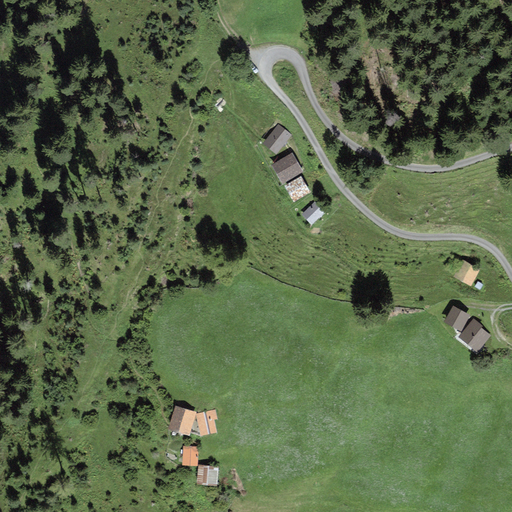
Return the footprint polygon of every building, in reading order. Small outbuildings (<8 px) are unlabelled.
[(276,154),(291,135),(278,124),(263,144),(276,154)] [(271,165),(282,184),(303,172),(291,153),(271,165)] [(284,187),(293,203),(310,192),(301,177),(284,187)] [(312,225),(325,214),(315,203),(302,214),(312,225)] [(470,286),(479,270),(462,260),(452,276),(470,286)] [(460,331),(469,315),(453,306),(444,322),(460,331)] [(473,319),(458,337),(476,353),(491,336),(473,319)] [(189,436),(196,412),(175,406),(168,430),(189,436)] [(215,410),(196,414),(201,437),(217,433),(214,419),(217,419),(215,410)] [(198,466),(197,447),(183,447),(183,467),(198,466)] [(217,486),(218,467),(199,465),(196,485),(217,486)]
